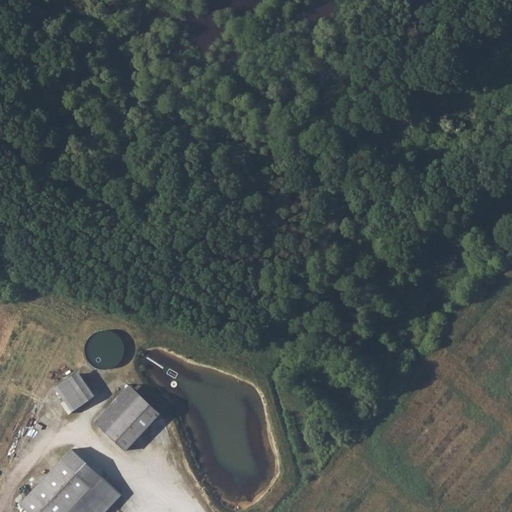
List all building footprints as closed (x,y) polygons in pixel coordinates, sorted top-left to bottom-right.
[(0,401),(33,321),(11,312),(0,339),(0,401)] [(0,409),(0,461),(3,462),(60,335),(38,325),(0,409)] [(123,332),(89,329),(86,366),(121,369),(123,332)] [(71,413),(96,396),(79,370),(54,387),(71,413)] [(129,385),(94,423),(125,452),(161,414),(129,385)] [(61,459),(20,504),(29,511),(69,511),(92,488),(61,459)]
